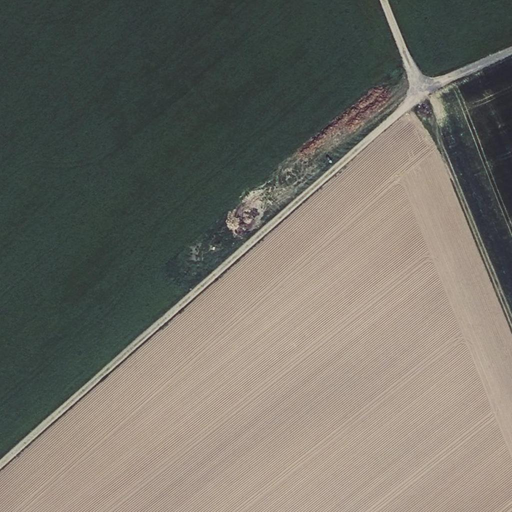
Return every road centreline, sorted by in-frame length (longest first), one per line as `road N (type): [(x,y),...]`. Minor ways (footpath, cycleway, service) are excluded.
road 1 (track): [(418,90),(0,464)]
road 2 (track): [(511,323),(418,90)]
